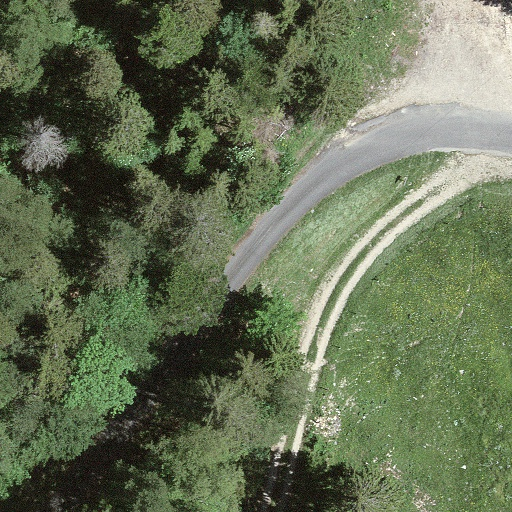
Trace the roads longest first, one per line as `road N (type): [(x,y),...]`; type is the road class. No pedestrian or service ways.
road 1 (unclassified): [(511,130),(475,120),(409,130),(360,148),(322,174),(237,259),(108,444),(50,511)]
road 2 (track): [(511,147),(361,251),(320,335),(275,511)]
road 3 (track): [(475,120),(474,0)]
